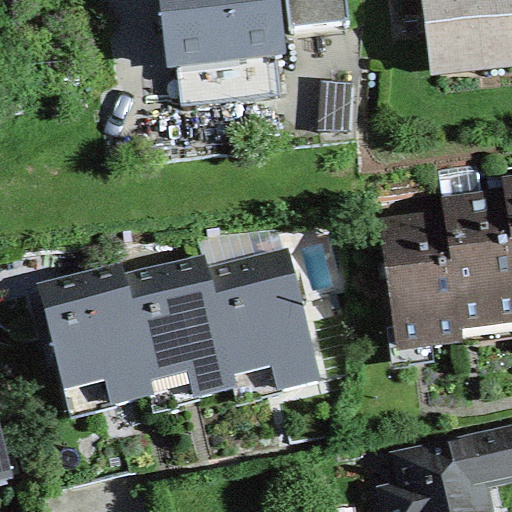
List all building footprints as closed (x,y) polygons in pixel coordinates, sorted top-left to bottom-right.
[(283,57),(277,0),(163,0),(170,69),(283,57)] [(346,0),(287,0),(290,34),(349,28),(346,0)] [(511,0),(428,0),(436,78),(487,74),(485,58),(511,55),(511,0)] [(461,329),(511,323),(511,236),(507,201),(446,209),(447,220),(461,329)] [(398,350),(462,341),(461,329),(447,220),(382,228),(398,350)] [(282,392),(319,382),(287,260),(208,280),(234,378),(275,368),(282,392)] [(237,390),(234,378),(208,280),(205,266),(126,286),(150,387),(191,377),(197,400),(237,390)] [(153,397),(150,387),(126,286),(123,273),(41,292),(65,393),(109,382),(114,404),(115,406),(153,397)] [(115,406),(114,404),(83,411),(99,478),(130,471),(115,406)] [(99,478),(83,411),(53,419),(69,485),(99,478)] [(69,485),(53,419),(23,426),(41,493),(69,485)] [(511,435),(399,460),(406,493),(384,498),(387,511),(491,511),(485,483),(511,476),(511,435)]
